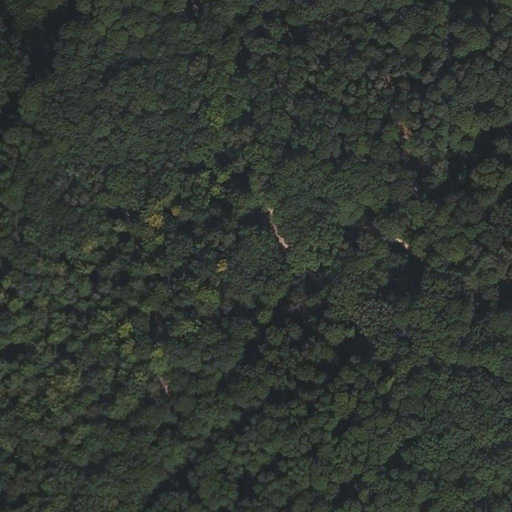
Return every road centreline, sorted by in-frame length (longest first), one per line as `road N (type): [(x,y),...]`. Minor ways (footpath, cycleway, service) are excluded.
road 1 (track): [(511,510),(282,239),(192,0)]
road 2 (track): [(0,262),(215,61),(327,21),(427,8),(511,12)]
road 3 (track): [(511,298),(363,226),(312,222),(243,277),(71,511)]
road 4 (track): [(19,252),(243,136),(280,137),(346,164),(363,226)]
